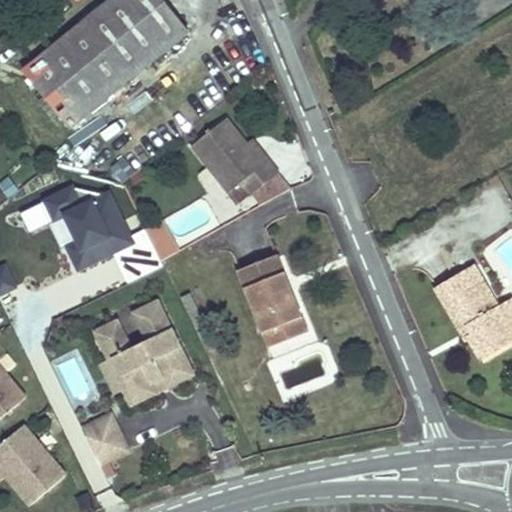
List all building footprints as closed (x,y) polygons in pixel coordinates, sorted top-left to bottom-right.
[(116,0),(27,72),(43,93),(74,129),(192,33),(165,0),(116,0)] [(229,120),(194,148),(231,194),(243,184),(254,197),(282,174),(271,161),(265,166),(249,145),(229,120)] [(265,166),(271,161),(254,141),(249,145),(265,166)] [(359,193),(380,184),(370,161),(349,171),(359,193)] [(72,274),(134,246),(105,181),(43,210),(72,274)] [(166,224),(114,250),(130,283),(182,257),(166,224)] [(241,273),(266,336),(305,321),(280,257),(241,273)] [(0,296),(16,288),(6,268),(0,271),(0,296)] [(439,292),(463,334),(472,329),(476,336),(472,339),(485,360),(511,343),(511,328),(501,310),(477,269),(439,292)] [(121,322),(99,331),(112,360),(117,357),(131,387),(126,389),(133,405),(158,394),(153,384),(167,378),(171,388),(195,377),(161,303),(138,314),(150,341),(133,349),(121,322)] [(511,303),(501,310),(511,328),(511,303)] [(305,321),(266,336),(272,352),(311,336),(305,321)] [(472,329),(463,334),(468,341),(472,339),(476,336),(472,329)] [(56,366),(75,401),(92,392),(74,357),(56,366)] [(117,357),(112,360),(103,364),(116,394),(126,389),(131,387),(117,357)] [(0,422),(29,398),(0,363),(0,422)] [(115,414),(79,430),(96,467),(132,450),(115,414)] [(34,507),(69,478),(27,427),(0,449),(0,472),(3,470),(9,477),(34,507)] [(3,470),(0,472),(0,477),(4,482),(9,477),(3,470)]
